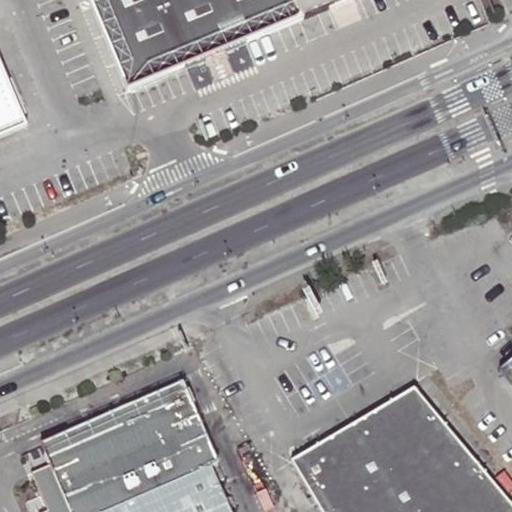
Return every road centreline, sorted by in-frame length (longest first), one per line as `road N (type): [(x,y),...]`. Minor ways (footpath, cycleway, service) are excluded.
road 1 (secondary): [(511,76),(0,304)]
road 2 (secondary): [(0,344),(511,118)]
road 3 (unclassified): [(0,389),(509,163)]
road 4 (unclassified): [(25,0),(81,147)]
